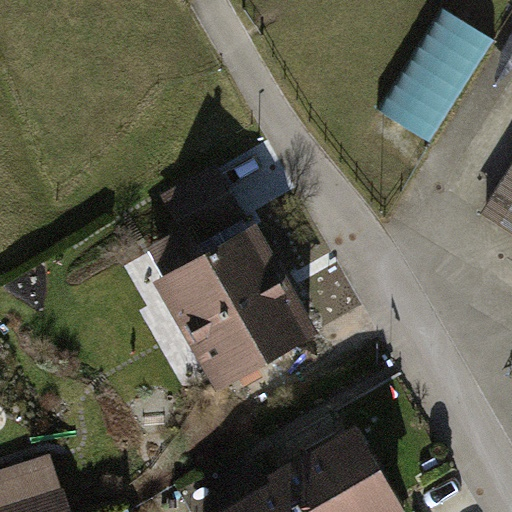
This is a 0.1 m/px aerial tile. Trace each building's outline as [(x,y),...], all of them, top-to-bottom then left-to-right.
[(439,16),(382,118),(437,149),(494,47),(439,16)] [(511,164),(474,225),(511,249),(511,164)] [(154,293),(212,400),(312,345),(218,173),(162,204),(182,239),(145,259),(161,289),(154,293)] [(400,511),(356,435),(277,481),(280,486),(295,511),(400,511)] [(0,478),(0,511),(62,511),(49,464),(0,478)] [(295,511),(280,486),(236,511),(295,511)]
